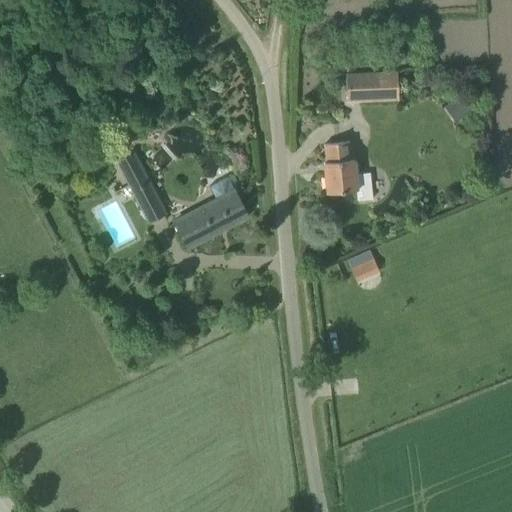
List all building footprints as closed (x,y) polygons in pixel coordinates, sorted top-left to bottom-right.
[(397,99),(396,71),(345,73),(347,102),(397,99)] [(464,92),(452,100),(464,116),(475,108),(464,92)] [(369,172),(355,173),(353,159),(351,159),(349,141),(323,144),(325,162),(323,162),(326,193),(355,190),(356,200),(372,198),(369,172)] [(118,193),(128,188),(146,223),(164,213),(131,150),(113,159),(125,182),(115,188),(118,193)] [(187,247),(247,215),(226,176),(208,186),(216,199),(173,221),(187,247)] [(377,257),(353,265),(358,281),(382,273),(377,257)]
